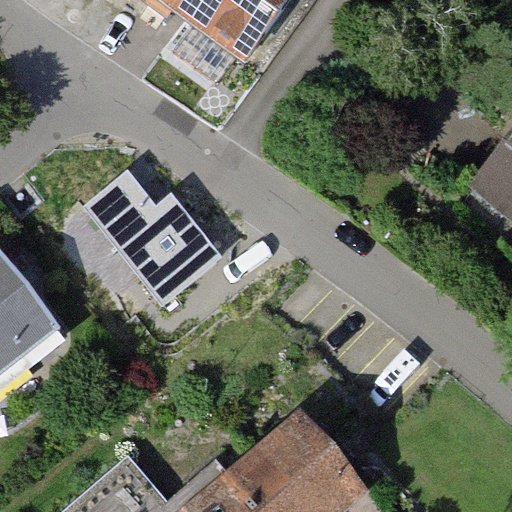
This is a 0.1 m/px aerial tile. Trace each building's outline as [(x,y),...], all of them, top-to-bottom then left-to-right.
[(157,0),(246,65),(294,0),(157,0)] [(511,147),(477,190),(511,217),(511,147)] [(159,223),(130,184),(91,213),(163,308),(220,265),(178,209),(159,223)] [(0,259),(0,385),(61,337),(0,259)] [(345,511),(360,499),(302,430),(205,511),(171,511),(133,467),(80,511),(345,511)]
